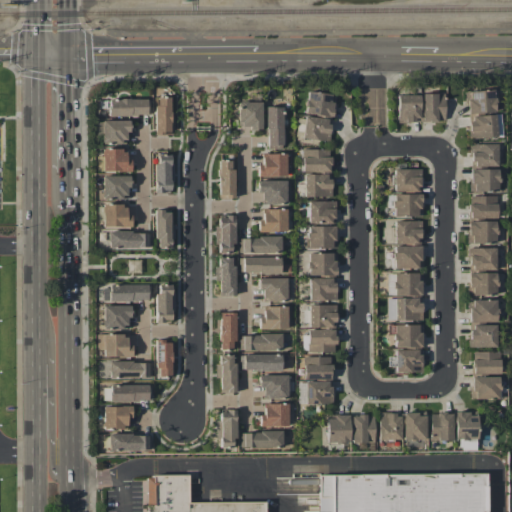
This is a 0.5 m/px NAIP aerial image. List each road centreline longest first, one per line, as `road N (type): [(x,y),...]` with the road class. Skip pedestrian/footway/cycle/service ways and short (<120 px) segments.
road 1 (primary): [(39,49),(38,511)]
road 2 (residential): [(363,151),(360,378),(369,389),(433,389),(443,381)]
road 3 (primary): [(72,479),(70,170)]
road 4 (residential): [(443,381),(441,159),(431,147),(363,151)]
road 5 (tertiary): [(511,52),(212,52)]
road 6 (residential): [(193,182),(195,393),(185,411)]
road 7 (tertiary): [(212,52),(0,48)]
road 8 (primary): [(39,359),(51,461),(72,479)]
road 9 (residential): [(194,206),(142,201),(141,123)]
road 10 (residential): [(192,52),(193,182)]
